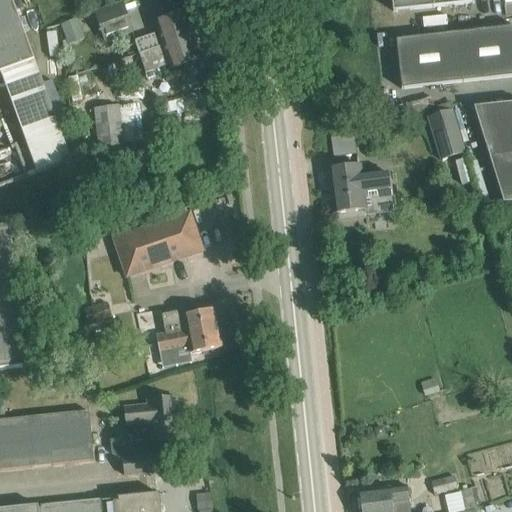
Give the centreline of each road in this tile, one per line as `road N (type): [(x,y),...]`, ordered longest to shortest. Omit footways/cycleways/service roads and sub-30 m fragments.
road 1 (tertiary): [(313,511),(255,0)]
road 2 (track): [(511,333),(471,199)]
